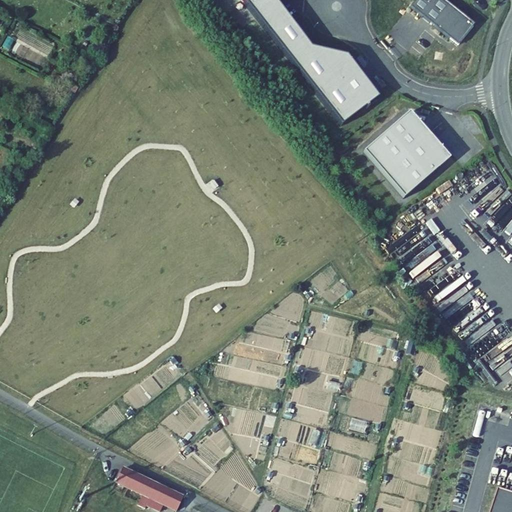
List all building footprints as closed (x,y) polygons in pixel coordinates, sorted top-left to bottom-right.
[(279,0),(239,0),(273,42),(293,26),(276,3),(279,0)] [(458,47),(474,26),(441,0),(416,0),(410,8),(458,47)] [(427,31),(402,14),(387,36),(417,57),(430,39),(424,34),(427,31)] [(311,49),(293,26),(273,42),(341,127),(378,99),(346,57),(311,49)] [(79,85),(73,82),(69,89),(75,93),(79,85)] [(363,153),(404,200),(450,160),(409,113),(363,153)] [(13,179),(7,175),(3,181),(9,185),(13,179)] [(122,470),(115,483),(142,496),(137,506),(144,509),(146,506),(158,511),(159,511),(163,505),(176,511),(182,498),(122,470)] [(511,511),(511,494),(496,489),(488,511),(511,511)]
